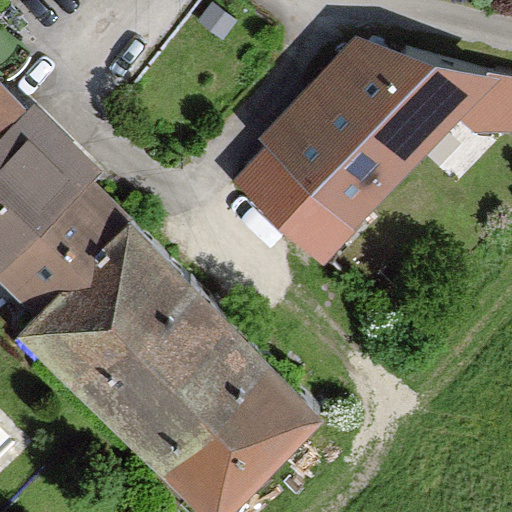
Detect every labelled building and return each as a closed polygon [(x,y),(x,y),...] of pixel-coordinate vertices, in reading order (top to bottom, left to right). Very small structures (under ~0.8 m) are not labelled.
[(381,35),(284,137),(360,209),(461,105),(505,59),(460,49),(418,42),(403,56),(381,35)] [(461,105),(484,128),(511,128),(511,60),(505,59),(461,105)] [(0,136),(32,105),(7,81),(0,87),(0,136)] [(0,255),(7,262),(90,178),(98,171),(35,107),(32,105),(0,136),(0,255)] [(296,214),(327,243),(360,209),(284,137),(253,172),(256,177),(279,197),(296,214)] [(7,262),(33,287),(36,288),(56,290),(128,216),(90,178),(7,262)] [(170,246),(135,210),(128,216),(56,290),(32,313),(58,339),(66,347),(108,305),(170,246)] [(200,274),(170,246),(108,305),(139,334),(146,328),(179,359),(205,333),(173,301),(200,274)] [(232,305),(200,274),(173,301),(205,333),(232,305)] [(66,347),(96,376),(139,334),(108,305),(66,347)] [(268,342),(232,305),(205,333),(179,359),(215,392),(219,392),(227,382),(268,342)] [(96,376),(128,408),(179,359),(146,328),(139,334),(96,376)] [(307,377),(298,370),(268,342),(227,382),(286,439),(327,397),(307,377)] [(128,408),(176,456),(223,501),(286,439),(227,382),(219,392),(215,392),(179,359),(128,408)]
